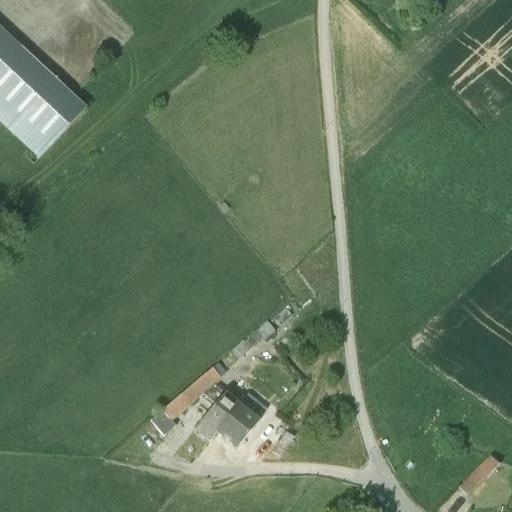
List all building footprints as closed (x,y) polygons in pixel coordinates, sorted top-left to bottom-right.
[(0,31),(0,123),(38,159),(84,110),(0,31)] [(266,322),(254,333),(260,340),(263,343),(274,332),(266,322)] [(260,340),(254,333),(253,332),(230,352),(237,360),(260,340)] [(198,380),(180,395),(189,405),(201,394),(216,382),(219,379),(212,369),(198,380)] [(215,405),(194,430),(209,442),(216,434),(215,434),(238,406),(212,385),(201,394),(215,405)] [(238,406),(215,434),(216,434),(235,450),(258,423),(257,422),(267,411),(247,394),(238,406)] [(171,422),(189,405),(180,395),(171,404),(161,412),(149,422),(162,438),(175,428),(171,422)] [(500,465),(493,460),(491,458),(461,491),(469,499),(500,465)]
